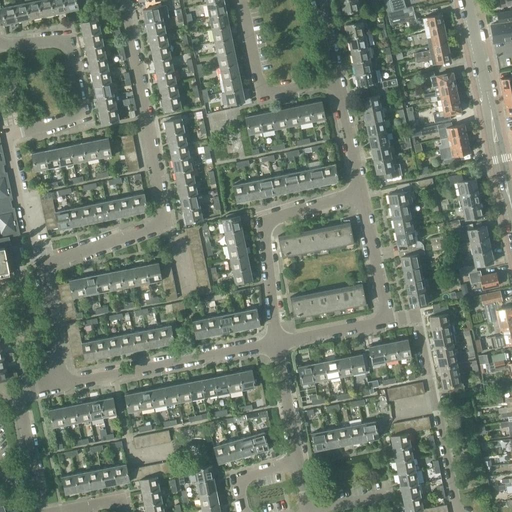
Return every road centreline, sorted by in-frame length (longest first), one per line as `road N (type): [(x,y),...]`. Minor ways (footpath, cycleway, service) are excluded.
road 1 (residential): [(61,384),(42,269),(162,218),(121,0)]
road 2 (residential): [(457,511),(418,322),(386,321)]
road 3 (residential): [(511,218),(465,0)]
road 4 (residential): [(276,343),(264,227),(361,192)]
road 5 (residential): [(61,384),(276,343)]
road 6 (residential): [(6,135),(74,116),(80,105),(65,42),(0,44)]
road 7 (residential): [(337,78),(264,91),(242,0)]
road 8 (residential): [(386,321),(361,192)]
road 9 (residential): [(300,463),(276,343)]
